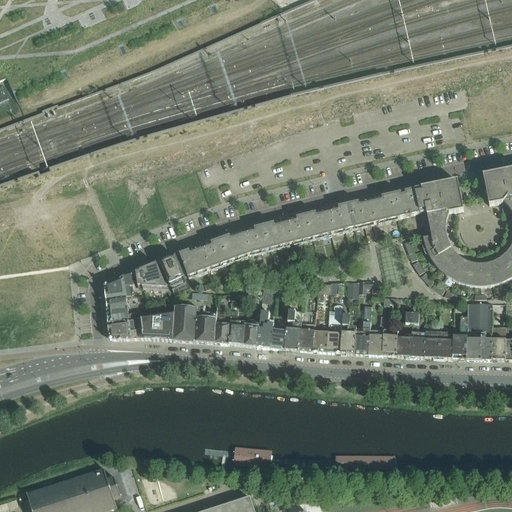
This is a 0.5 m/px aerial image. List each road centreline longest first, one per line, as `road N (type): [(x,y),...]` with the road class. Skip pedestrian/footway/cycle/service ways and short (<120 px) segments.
road 1 (residential): [(99,358),(94,287),(103,275),(251,218),(511,158)]
road 2 (tertiary): [(179,360),(511,379)]
road 3 (tertiary): [(0,399),(163,361)]
